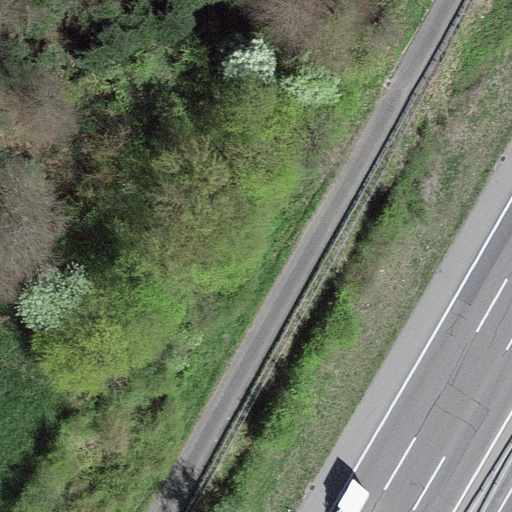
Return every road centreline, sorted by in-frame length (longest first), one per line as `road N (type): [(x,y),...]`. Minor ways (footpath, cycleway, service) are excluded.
road 1 (track): [(162,511),(448,0)]
road 2 (motorway): [(511,306),(392,511)]
